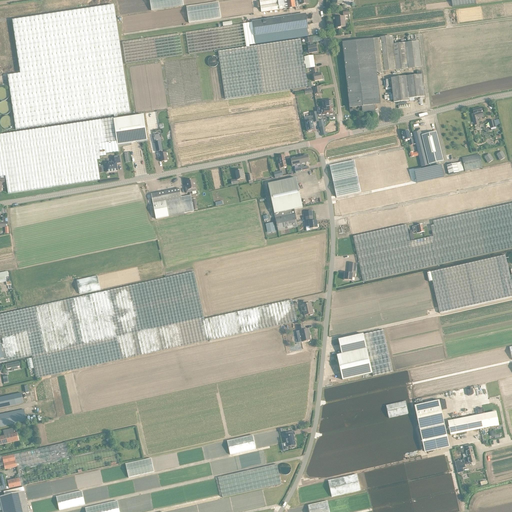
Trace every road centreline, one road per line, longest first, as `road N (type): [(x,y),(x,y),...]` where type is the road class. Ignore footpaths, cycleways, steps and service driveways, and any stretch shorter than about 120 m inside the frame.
road 1 (unclassified): [(279,511),(296,485),(323,394),(333,222),(319,141)]
road 2 (unclassified): [(0,204),(319,141)]
road 3 (unknown): [(511,179),(332,217)]
road 4 (unclassified): [(343,134),(511,93)]
road 5 (unclassified): [(343,134),(319,0)]
